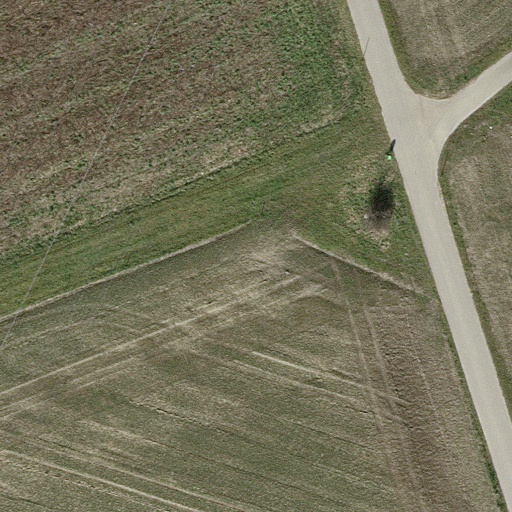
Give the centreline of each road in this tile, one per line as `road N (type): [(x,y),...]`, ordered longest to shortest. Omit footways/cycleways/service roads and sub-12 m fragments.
road 1 (track): [(0,294),(406,133),(511,56)]
road 2 (track): [(511,464),(363,0)]
